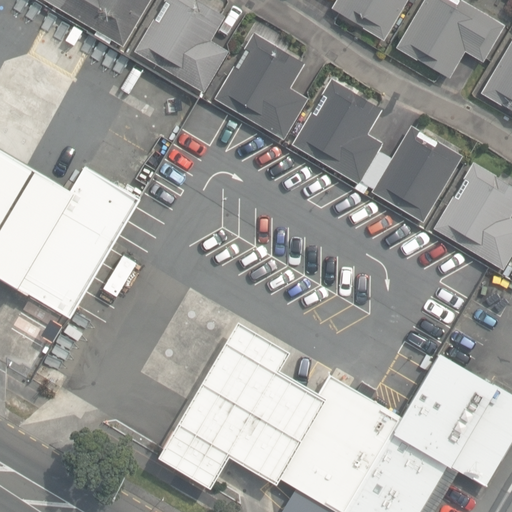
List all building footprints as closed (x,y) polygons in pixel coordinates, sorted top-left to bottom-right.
[(53,0),(122,40),(145,0),(53,0)] [(166,0),(137,50),(205,90),(228,50),(211,40),(225,15),(200,0),(166,0)] [(336,0),(333,7),(384,38),(406,0),(336,0)] [(424,0),(398,46),(449,77),(465,50),(483,60),(504,25),(461,0),(424,0)] [(216,97),(284,137),(307,98),(290,87),(305,62),(255,32),(216,97)] [(511,41),(482,92),(511,109),(511,41)] [(372,187),(422,216),(460,151),(410,122),(391,154),(377,146),(381,139),(366,130),(381,105),(330,75),(292,140),(357,178),(355,182),(364,187),(367,181),(373,185),(372,187)] [(0,223),(33,167),(0,147),(0,223)] [(436,227),(503,267),(511,252),(511,218),(509,217),(511,212),(511,184),(474,163),(436,227)] [(33,167),(0,223),(0,270),(67,310),(135,194),(84,164),(69,188),(33,167)] [(238,321),(158,456),(212,487),(231,456),(277,483),(281,476),(342,511),(421,511),(450,463),(487,485),(511,441),(511,394),(437,350),(399,413),(382,404),(386,398),(348,375),(343,384),(328,375),(317,393),(277,370),(289,351),(238,321)]
